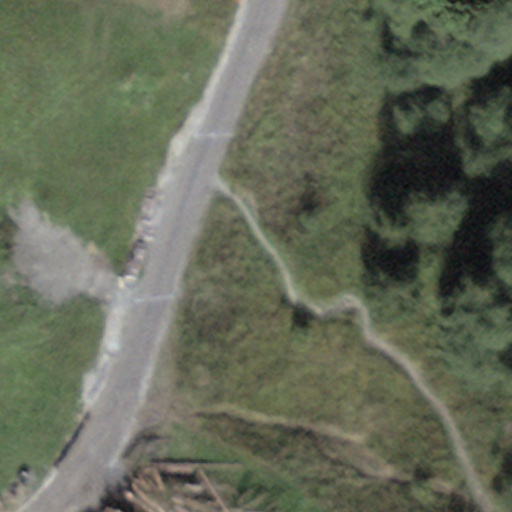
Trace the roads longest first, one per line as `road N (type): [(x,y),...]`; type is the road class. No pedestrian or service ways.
road 1 (track): [(193,166),(100,454),(54,511)]
road 2 (track): [(263,0),(193,166)]
